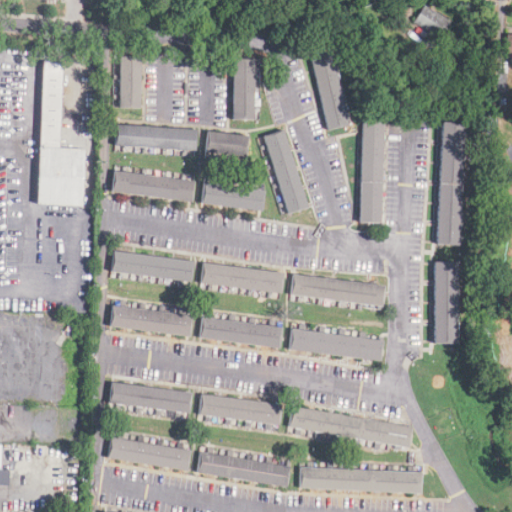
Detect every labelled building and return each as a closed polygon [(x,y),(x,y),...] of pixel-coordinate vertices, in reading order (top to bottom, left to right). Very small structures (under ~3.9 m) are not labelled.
[(440,38),(450,21),(423,5),(413,23),(440,38)] [(324,129),(344,125),(329,44),(308,48),(324,129)] [(138,57),(118,57),(118,107),(138,107),(138,57)] [(231,59),(231,119),(252,119),(253,59),(231,59)] [(63,148),(66,62),(45,61),(39,205),(86,207),(88,149),(63,148)] [(357,222),(378,222),(379,121),(358,121),(357,222)] [(435,245),(458,245),(461,123),(438,123),(435,245)] [(113,146),(195,149),(196,128),(114,125),(113,146)] [(305,207),(283,130),(262,136),(284,213),(305,207)] [(206,131),(203,157),(244,162),(247,136),(206,131)] [(190,202),(193,181),(112,171),(110,192),(190,202)] [(263,188),(201,182),(199,204),(260,210),(263,188)] [(191,282),(193,261),(112,252),(110,273),(191,282)] [(199,284),(281,293),(283,272),(202,263),(199,284)] [(431,343),(453,343),(453,263),(431,263),(431,343)] [(292,274),(289,296),(379,307),(382,285),(292,274)] [(111,306),(108,327),(188,337),(191,316),(111,306)] [(278,347),(280,326),(199,318),(197,339),(278,347)] [(379,340),(289,330),(287,351),(377,360),(379,340)] [(110,383),(107,404),(189,413),(191,392),(110,383)] [(200,393),(197,415),(278,426),(281,404),(200,393)] [(409,427),(290,406),(287,428),(405,449),(409,427)] [(186,470),(189,450),(109,438),(106,458),(186,470)] [(285,486),(288,465),(197,452),(194,473),(285,486)] [(298,467),(297,488),(418,493),(419,472),(298,467)] [(0,485),(8,485),(8,469),(0,469),(0,485)]
